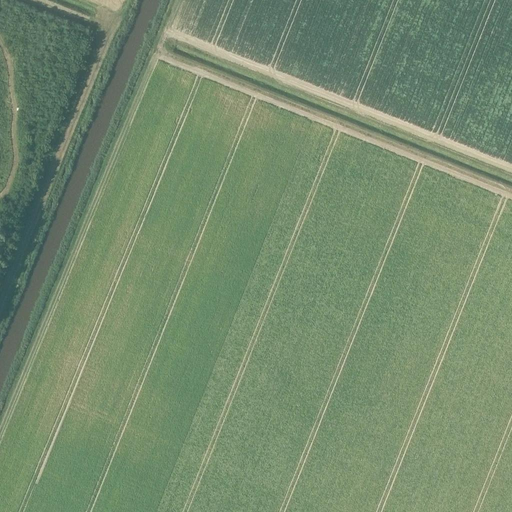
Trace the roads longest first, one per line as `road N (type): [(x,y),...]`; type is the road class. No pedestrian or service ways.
road 1 (track): [(0,302),(111,29),(38,0)]
road 2 (track): [(0,200),(13,174),(15,134),(0,43)]
